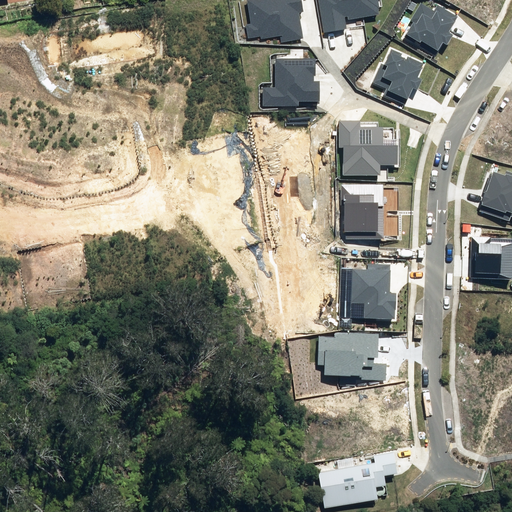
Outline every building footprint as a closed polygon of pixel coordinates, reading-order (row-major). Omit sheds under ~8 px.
[(302,0),(248,0),(252,22),(247,23),(249,36),(262,34),(262,37),(281,33),(282,40),(303,36),(298,10),(304,9),(302,0)] [(319,0),(325,30),(347,27),(345,17),(379,12),(376,0),(319,0)] [(413,20),(406,31),(422,41),(420,43),(436,53),(443,40),(447,42),(452,33),(449,31),(458,15),(438,4),(435,9),(422,1),(411,19),(413,20)] [(382,62),(373,80),(387,86),(385,91),(406,101),(413,85),(417,87),(422,77),(419,75),(424,63),(408,55),(407,58),(400,55),(401,52),(393,48),(385,64),(382,62)] [(315,56),(277,57),(277,85),(264,86),(264,104),(299,103),(299,99),(319,98),(319,79),(315,79),(315,56)] [(360,119),(340,119),(340,145),(344,145),(344,172),(380,172),(380,162),(397,162),(397,144),(382,144),(383,126),(360,126),(360,119)] [(493,170),(480,209),(511,219),(511,170),(508,169),(506,174),(493,170)] [(383,183),(342,182),(342,195),(345,195),(345,235),(383,235),(383,183)] [(491,235),(472,235),(471,275),(511,276),(511,249),(511,241),(491,241),(491,235)] [(389,291),(390,262),(369,262),(369,267),(341,267),(340,300),(352,300),(352,314),(395,316),(396,291),(389,291)] [(397,469),(393,450),(374,453),(376,460),(319,470),(326,504),(378,495),(376,484),(386,482),(384,472),(397,469)]
